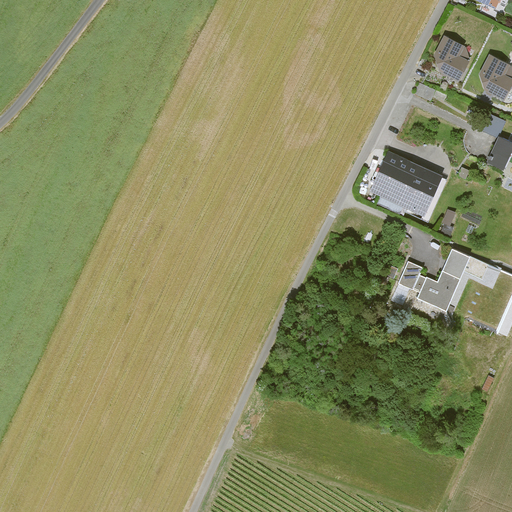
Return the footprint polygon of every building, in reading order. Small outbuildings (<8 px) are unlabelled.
[(471,0),(500,15),(508,0),(471,0)] [(464,47),(446,40),(434,57),(440,76),(459,85),(470,64),(459,59),(464,47)] [(511,65),(492,58),(481,76),(485,94),(508,104),(511,95),(511,80),(506,77),(511,65)] [(486,111),(480,128),(500,135),(506,118),(486,111)] [(511,162),(511,145),(501,141),(490,164),(508,173),(511,162)] [(445,178),(389,153),(370,194),(427,220),(445,178)] [(440,230),(451,234),(455,225),(450,223),(456,210),(449,207),(440,230)] [(426,270),(406,263),(397,286),(417,294),(426,270)] [(429,280),(418,301),(447,316),(464,283),(442,272),(436,284),(429,280)]
